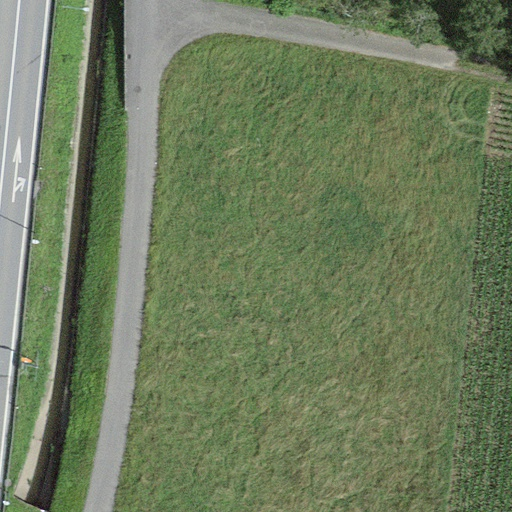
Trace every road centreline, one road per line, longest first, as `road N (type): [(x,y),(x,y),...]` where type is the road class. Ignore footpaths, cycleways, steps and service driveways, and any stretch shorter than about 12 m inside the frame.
road 1 (track): [(141,13),(289,28),(511,72)]
road 2 (secondary): [(0,185),(17,0)]
